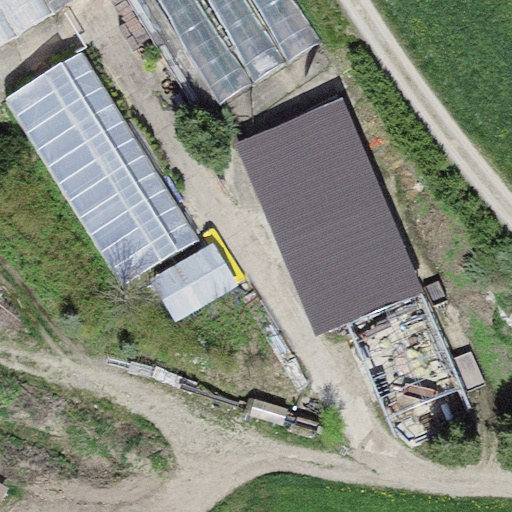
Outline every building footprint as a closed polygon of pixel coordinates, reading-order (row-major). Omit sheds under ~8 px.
[(0,0),(0,64),(102,0),(0,0)] [(159,0),(231,115),(333,52),(300,0),(159,0)] [(86,71),(11,118),(128,304),(203,257),(86,71)] [(348,96),(239,137),(316,337),(425,296),(348,96)] [(0,123),(0,168),(20,156),(0,123)] [(153,303),(178,345),(243,306),(218,265),(153,303)]
